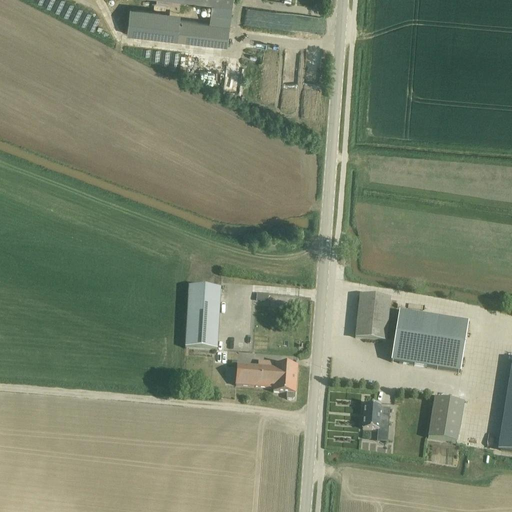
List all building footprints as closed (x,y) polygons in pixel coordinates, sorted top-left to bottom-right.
[(167,0),(182,1),(211,5),(209,23),(180,20),(180,14),(129,9),(126,35),(227,46),(229,25),(231,7),(232,0),(167,0)] [(225,86),(240,86),(241,69),(226,68),(225,86)] [(219,86),(221,71),(213,70),(211,85),(219,86)] [(185,350),(217,352),(220,290),(189,288),(185,350)] [(255,291),(255,300),(267,301),(268,291),(255,291)] [(355,339),(385,342),(390,301),(359,298),(355,339)] [(391,363),(460,374),(468,324),(399,313),(391,363)] [(236,367),(235,387),(273,390),(273,394),(287,395),(286,399),(287,401),(293,401),(294,400),(294,395),(295,395),(297,367),(275,366),(274,370),(236,367)] [(511,371),(499,452),(511,454),(511,371)] [(458,444),(464,405),(434,400),(427,439),(458,444)] [(364,407),(362,431),(378,432),(377,436),(388,437),(389,418),(383,417),(384,410),(380,410),(380,408),(364,407)]
